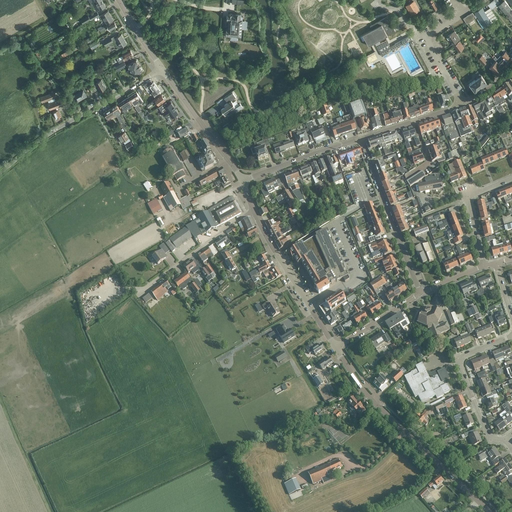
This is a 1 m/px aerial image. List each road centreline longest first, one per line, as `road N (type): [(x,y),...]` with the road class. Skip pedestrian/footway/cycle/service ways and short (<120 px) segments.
road 1 (tertiary): [(489,511),(373,402),(335,348)]
road 2 (residential): [(420,293),(360,139)]
road 3 (tertiary): [(335,348),(253,212)]
road 4 (residential): [(505,439),(488,435),(458,363),(511,335)]
road 5 (residential): [(137,293),(253,212)]
road 6 (tertiary): [(242,181),(161,68)]
road 7 (residential): [(461,104),(425,36),(472,7)]
road 8 (residential): [(242,181),(360,139)]
